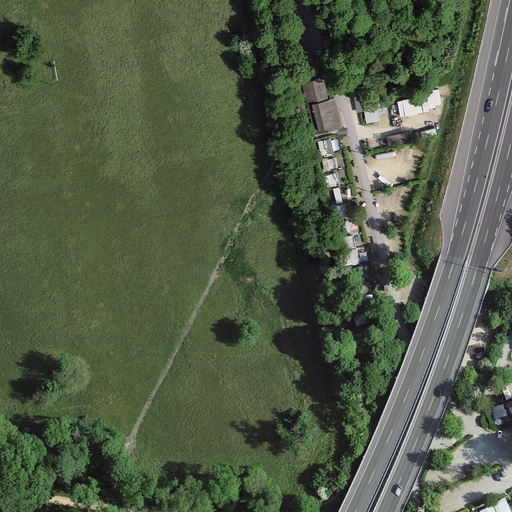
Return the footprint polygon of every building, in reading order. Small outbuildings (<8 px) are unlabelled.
[(331,99),(326,100),(321,77),(303,81),(308,101),(315,131),(337,126),(331,99)] [(367,121),(380,119),(377,89),(356,92),(358,110),(366,109),(367,121)] [(441,90),(399,97),(401,113),(443,106),(441,90)] [(338,137),(321,139),(323,151),(340,149),(338,137)] [(354,234),(345,236),(347,247),(357,246),(354,234)] [(369,258),(369,249),(349,250),(350,259),(369,258)] [(511,503),(509,497),(495,503),(498,511),(508,511),(511,511),(511,503)]
